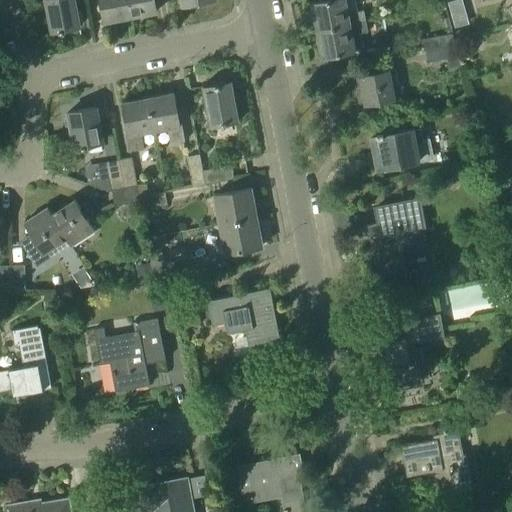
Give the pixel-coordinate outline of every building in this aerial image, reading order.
[(73,0),(40,0),(41,1),(45,0),(51,31),(78,26),(73,0)] [(129,17),(126,0),(99,0),(104,22),(129,17)] [(126,0),(129,17),(155,12),(153,0),(126,0)] [(316,31),(365,21),(363,10),(357,12),(354,0),(326,0),(311,3),(316,31)] [(469,24),(467,18),(453,22),(455,28),(469,24)] [(367,32),(365,21),(316,31),(321,58),(364,50),(361,33),(367,32)] [(424,51),(454,46),(451,34),(422,39),(424,51)] [(454,46),(424,51),(426,63),(446,60),(448,69),(460,67),(454,46)] [(396,69),(359,76),(362,91),(356,92),(358,103),(364,102),(365,105),(394,99),(392,85),(398,84),(396,69)] [(230,82),(203,87),(210,126),(237,121),(230,82)] [(147,98),(154,132),(167,129),(170,144),(184,141),(181,126),(179,126),(173,93),(147,98)] [(154,132),(147,98),(122,102),(128,137),(127,137),(130,152),(144,149),(141,134),(154,132)] [(103,142),(96,107),(67,113),(74,148),(103,142)] [(431,159),(428,141),(422,142),(420,129),(411,130),(411,129),(383,135),(382,132),(376,133),(376,136),(371,137),(377,169),(431,159)] [(204,185),(201,171),(198,155),(186,157),(192,187),(204,185)] [(511,194),(511,157),(498,161),(507,195),(511,194)] [(123,188),(137,185),(132,158),(118,160),(123,188)] [(123,188),(118,160),(106,162),(109,175),(87,179),(88,184),(106,191),(112,190),(123,188)] [(230,165),(201,171),(204,185),(233,179),(230,165)] [(139,197),(148,195),(146,183),(137,185),(139,197)] [(137,185),(123,188),(112,190),(114,202),(139,197),(137,185)] [(211,227),(256,219),(251,188),(214,195),(217,210),(208,211),(211,227)] [(165,192),(148,195),(139,197),(141,210),(167,205),(165,192)] [(75,200),(52,215),(51,215),(66,238),(71,244),(94,229),(87,218),(95,214),(88,203),(80,208),(75,200)] [(377,208),(379,222),(381,233),(372,234),(379,271),(403,266),(400,249),(424,244),(420,225),(423,225),(418,200),(377,208)] [(51,215),(52,215),(48,208),(24,223),(30,234),(18,241),(34,266),(47,259),(45,256),(43,252),(66,238),(51,215)] [(256,219),(211,227),(213,238),(222,236),(225,254),(262,247),(256,219)] [(149,256),(154,280),(180,275),(177,262),(163,264),(161,253),(149,256)] [(153,279),(150,263),(135,266),(138,282),(153,279)] [(0,290),(11,291),(11,265),(0,265),(0,290)] [(24,265),(11,265),(11,291),(24,290),(24,265)] [(270,289),(209,301),(207,301),(211,326),(222,324),(224,334),(245,330),(250,357),(282,351),(270,289)] [(52,295),(43,296),(45,310),(54,309),(52,295)] [(378,325),(381,340),(390,388),(422,382),(415,345),(444,339),(439,313),(378,325)] [(164,360),(157,320),(133,324),(134,332),(105,337),(104,328),(93,330),(100,365),(109,363),(114,393),(149,386),(145,364),(164,360)] [(49,388),(39,326),(38,325),(10,330),(13,346),(19,345),(23,366),(0,370),(0,391),(21,387),(22,393),(49,388)] [(401,447),(406,475),(407,476),(449,468),(454,494),(473,490),(466,454),(462,455),(457,428),(432,433),(433,440),(401,447)] [(239,476),(238,476),(243,504),(282,497),(284,511),(305,511),(299,476),(303,475),(299,454),(298,454),(298,455),(257,463),(257,462),(236,466),(237,467),(238,467),(239,476)] [(192,511),(186,479),(158,485),(157,481),(156,481),(158,491),(142,493),(143,494),(125,498),(127,511),(192,511)] [(7,506),(8,511),(70,511),(68,499),(40,504),(41,506),(35,507),(34,505),(29,506),(28,502),(7,506)]
